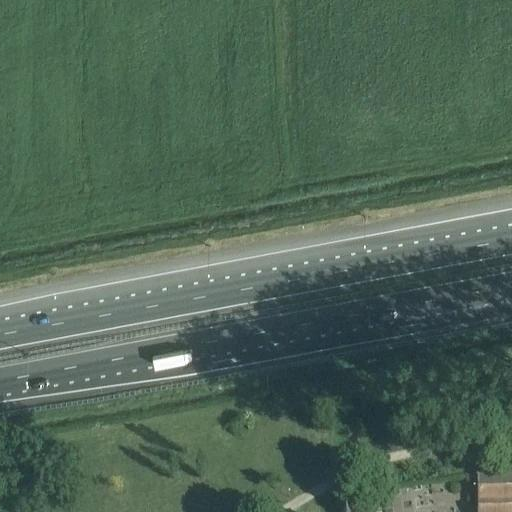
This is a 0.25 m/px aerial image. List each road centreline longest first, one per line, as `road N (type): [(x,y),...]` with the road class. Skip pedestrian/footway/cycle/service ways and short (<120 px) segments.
road 1 (motorway): [(511,239),(0,335)]
road 2 (motorway): [(0,382),(511,287)]
road 3 (secondary): [(0,112),(247,0)]
road 4 (secondary): [(179,0),(0,79)]
